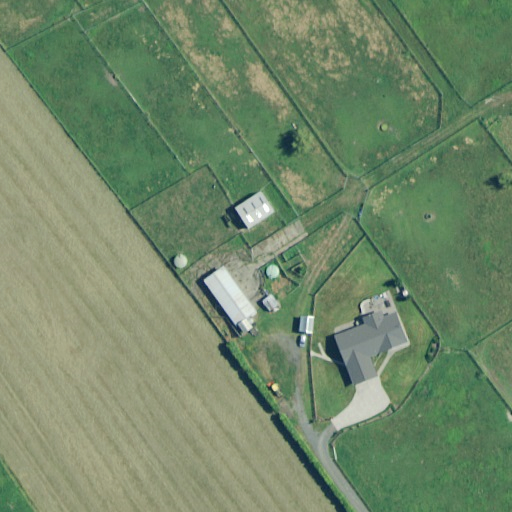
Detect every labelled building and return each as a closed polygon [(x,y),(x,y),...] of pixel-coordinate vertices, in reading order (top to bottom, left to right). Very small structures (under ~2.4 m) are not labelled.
[(276,212),(263,192),(237,209),(250,229),(276,212)] [(282,273),(275,265),(266,272),(273,280),(282,273)] [(264,321),(225,268),(206,281),(244,335),(264,321)] [(280,305),(273,296),(264,302),(271,312),(280,305)] [(409,343),(398,314),(387,318),(383,310),(365,317),(368,325),(337,337),(356,386),(379,378),(372,358),(409,343)]
